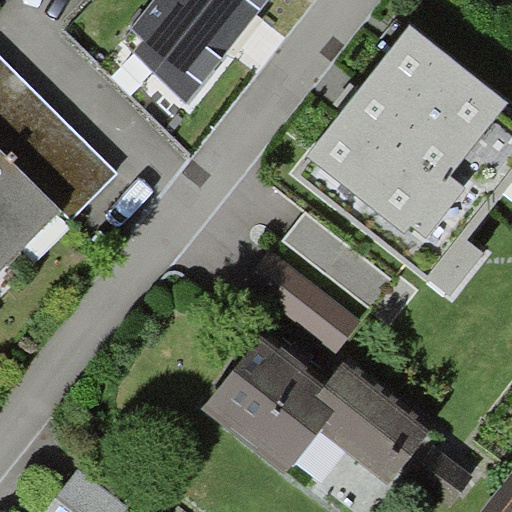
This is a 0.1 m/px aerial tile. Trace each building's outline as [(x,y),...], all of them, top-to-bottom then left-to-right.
[(188,106),(269,0),(144,0),(109,46),(188,106)] [(511,180),(511,124),(403,40),(294,181),(430,286),(511,180)] [(75,226),(119,183),(0,61),(0,270),(61,211),(75,226)] [(386,470),(425,421),(334,350),(319,369),(261,324),(200,401),(280,464),(317,416),(386,470)] [(36,511),(112,511),(114,511),(66,474),(36,511)]
